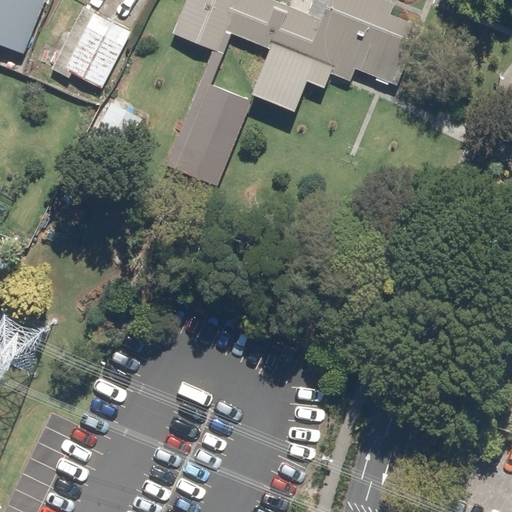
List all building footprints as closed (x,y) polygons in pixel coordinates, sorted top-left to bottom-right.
[(44,0),(0,0),(0,38),(26,48),(44,0)] [(104,84),(132,26),(78,0),(62,0),(50,25),(68,33),(52,66),(70,75),(72,69),(104,84)] [(189,0),(178,33),(221,48),(228,30),(270,44),(253,92),(301,109),(311,83),(323,87),(328,72),(352,80),(356,70),(407,88),(428,27),(381,11),(385,0),(189,0)] [(177,168),(219,184),(253,100),(211,83),(177,168)] [(120,155),(143,118),(114,100),(91,137),(120,155)]
